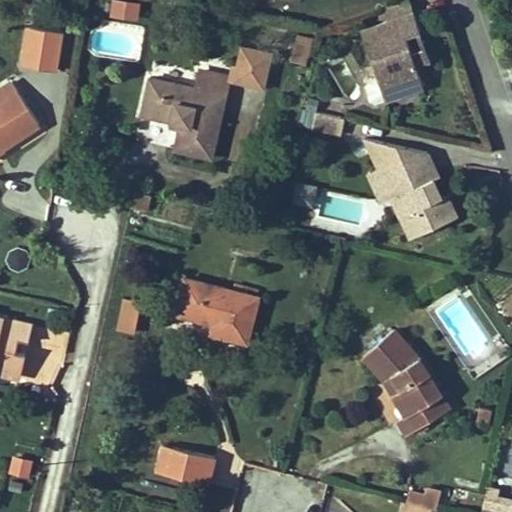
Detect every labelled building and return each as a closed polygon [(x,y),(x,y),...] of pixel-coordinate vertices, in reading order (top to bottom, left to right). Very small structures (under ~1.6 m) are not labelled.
[(110,0),(110,18),(138,19),(139,0),(110,0)] [(414,12),(410,0),(403,0),(383,6),(388,21),(414,12)] [(423,86),(416,64),(411,51),(407,52),(405,48),(410,46),(406,36),(421,31),(414,12),(388,21),(362,29),(374,63),(377,74),(378,76),(385,99),(423,86)] [(56,68),(62,31),(30,26),(23,63),(56,68)] [(311,44),(313,37),(298,33),(296,40),(311,44)] [(305,65),(311,44),(296,40),(290,60),(305,65)] [(263,87),(271,53),(242,46),(234,80),(263,87)] [(429,60),(425,46),(411,51),(416,64),(429,60)] [(377,74),(374,63),(365,66),(369,77),(377,74)] [(212,157),(230,78),(198,70),(194,87),(150,77),(142,114),(173,121),(181,123),(180,128),(175,148),(212,157)] [(385,99),(378,76),(367,80),(364,85),(369,100),(375,103),(385,99)] [(0,144),(3,150),(40,124),(12,81),(0,88),(0,98),(1,100),(0,100),(0,144)] [(311,109),(314,96),(307,94),(303,108),(311,109)] [(321,112),(324,99),(314,96),(311,109),(317,111),(321,112)] [(341,116),(344,104),(324,99),(321,112),(341,116)] [(313,127),(317,111),(311,109),(303,108),(300,124),(313,127)] [(341,134),(345,117),(341,116),(321,112),(317,111),(313,127),(341,134)] [(441,196),(434,178),(439,176),(428,151),(365,138),(379,168),(392,197),(411,237),(457,216),(450,199),(444,202),(441,196)] [(392,197),(379,168),(369,172),(382,202),(392,197)] [(313,206),(317,186),(297,182),(293,201),(313,206)] [(147,210),(150,195),(134,191),(130,207),(147,210)] [(450,199),(447,193),(441,196),(444,202),(450,199)] [(247,342),(259,296),(257,295),(233,289),(185,277),(176,313),(208,322),(209,317),(214,318),(213,323),(211,333),(247,342)] [(257,295),(258,290),(234,284),(233,289),(257,295)] [(133,332),(140,301),(124,298),(118,328),(133,332)] [(17,370),(21,352),(16,351),(19,339),(23,340),(27,324),(0,316),(0,372),(15,376),(17,370)] [(28,341),(32,325),(27,324),(23,340),(28,341)] [(442,394),(420,356),(394,328),(363,355),(385,379),(389,377),(397,391),(394,393),(406,414),(398,419),(407,434),(437,416),(428,402),(442,394)] [(22,371),(25,353),(21,352),(17,370),(22,371)] [(397,391),(389,377),(385,379),(394,393),(397,391)] [(450,408),(442,394),(428,402),(437,416),(450,408)] [(488,424),(491,409),(481,406),(477,421),(488,424)] [(511,473),(511,437),(509,437),(500,470),(511,473)] [(209,483),(215,456),(164,444),(157,470),(209,483)] [(27,476),(30,461),(15,457),(12,472),(27,476)] [(511,511),(511,503),(497,500),(500,489),(488,485),(483,507),(502,511),(511,511)] [(436,511),(442,491),(426,487),(424,494),(421,507),(432,510),(436,511)] [(421,507),(424,494),(410,491),(406,503),(419,506),(421,507)] [(417,511),(419,506),(406,503),(402,502),(399,511),(417,511)]
